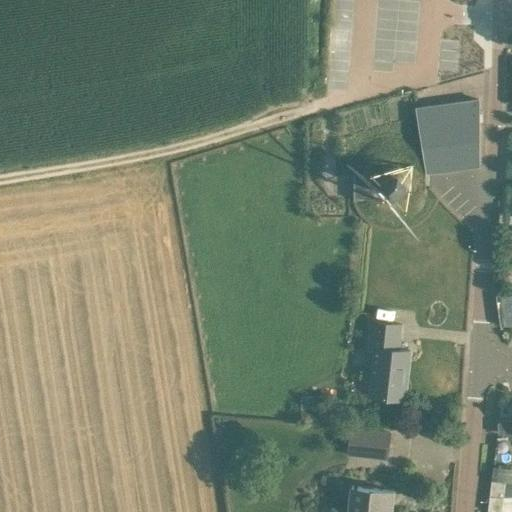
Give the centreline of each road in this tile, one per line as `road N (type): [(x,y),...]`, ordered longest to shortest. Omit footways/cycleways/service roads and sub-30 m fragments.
road 1 (residential): [(480,362),(501,17)]
road 2 (track): [(318,108),(196,145),(0,181)]
road 3 (residential): [(468,511),(480,362)]
